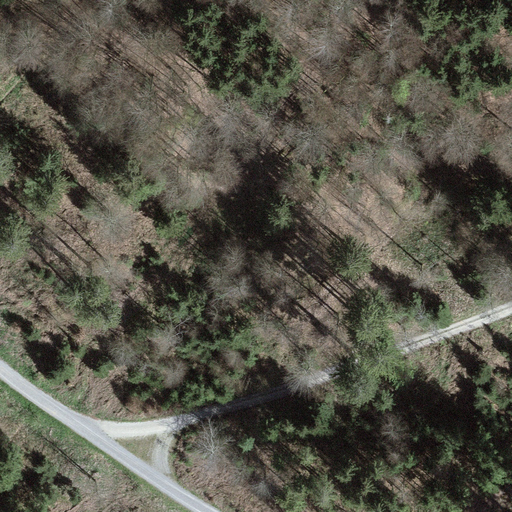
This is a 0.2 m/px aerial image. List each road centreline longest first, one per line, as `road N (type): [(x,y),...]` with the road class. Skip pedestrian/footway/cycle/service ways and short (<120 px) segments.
road 1 (track): [(511,315),(141,450)]
road 2 (track): [(225,511),(141,450),(0,375)]
